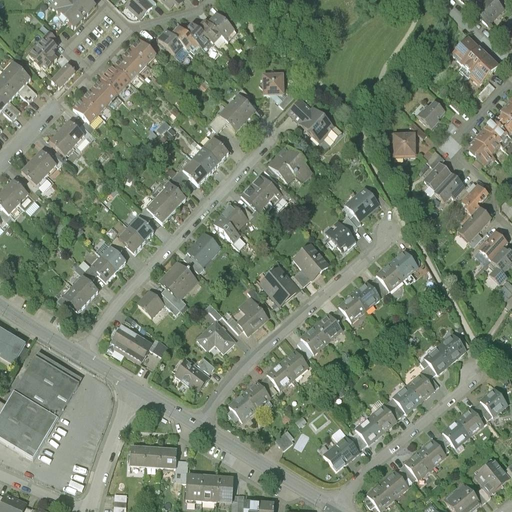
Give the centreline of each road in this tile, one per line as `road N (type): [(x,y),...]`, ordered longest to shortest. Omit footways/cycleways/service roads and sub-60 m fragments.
road 1 (residential): [(75,352),(261,152),(265,137)]
road 2 (residential): [(199,426),(250,360),(379,247),(386,232)]
road 3 (residential): [(340,510),(352,484),(473,371)]
road 4 (residential): [(340,510),(199,426)]
road 5 (residential): [(108,6),(69,49),(91,71),(132,29)]
road 6 (residential): [(90,511),(136,388)]
